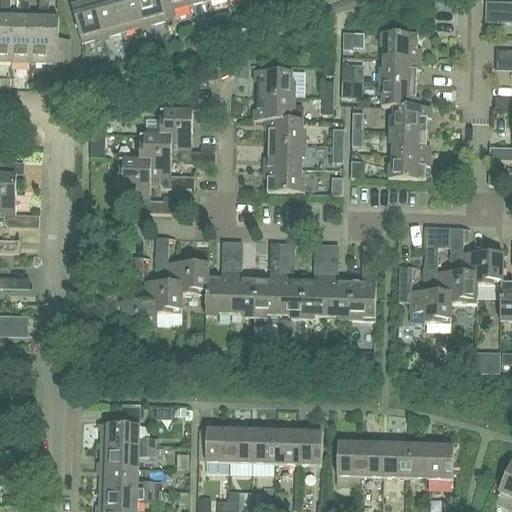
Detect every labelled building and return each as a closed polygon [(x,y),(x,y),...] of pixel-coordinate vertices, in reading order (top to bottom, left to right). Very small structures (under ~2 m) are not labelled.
[(19,41),(19,19),(10,19),(10,0),(1,0),(0,19),(0,24),(0,64),(11,65),(11,41),(19,41)] [(69,0),(82,45),(102,39),(92,2),(80,6),(78,0),(69,0)] [(124,33),(114,0),(101,0),(92,2),(102,39),(124,33)] [(114,0),(124,33),(144,28),(136,0),(114,0)] [(136,0),(144,28),(166,22),(164,14),(159,0),(136,0)] [(159,0),(164,14),(188,7),(186,0),(159,0)] [(11,65),(29,65),(30,41),(38,42),(38,19),(29,19),(30,1),(20,1),(19,19),(19,41),(11,41),(11,65)] [(30,41),(29,65),(69,66),(70,42),(58,42),(58,20),(48,20),(48,1),(39,1),(38,19),(38,42),(30,41)] [(342,52),(353,53),(353,36),(342,36),(342,52)] [(383,62),(421,63),(421,53),(417,53),(417,38),(381,37),(380,48),(384,52),(383,62)] [(379,86),(416,87),(416,72),(420,73),(421,63),(383,62),(383,71),(380,75),(379,86)] [(350,85),(352,85),(352,68),(342,67),(341,84),(350,85)] [(257,98),(295,99),(295,88),(292,85),(292,75),(254,74),(253,84),(258,84),(257,98)] [(322,84),(322,100),(333,100),(333,84),(322,84)] [(352,85),(350,85),(341,84),(341,101),(351,101),(352,85)] [(419,111),(419,110),(419,101),(415,101),(416,87),(379,86),(379,96),(382,100),(382,110),(393,110),(419,111)] [(252,123),(264,123),(265,123),(290,123),(291,113),(294,110),(295,99),(257,98),(257,113),(253,113),(252,123)] [(333,100),(322,100),(321,117),(332,118),(333,100)] [(393,110),(393,120),(390,123),(390,134),(427,135),(427,121),(431,121),(431,110),(419,110),(419,111),(393,110)] [(170,155),(171,155),(180,155),(179,162),(184,167),(214,168),(215,155),(191,154),(192,114),(160,113),(159,138),(159,139),(171,139),(170,155)] [(352,133),(362,133),(363,116),(352,116),(352,133)] [(265,123),(264,123),(264,133),(268,133),(268,147),(305,148),(305,137),(302,134),(302,123),(290,123),(265,123)] [(91,125),(91,137),(103,137),(103,125),(91,125)] [(332,149),(343,149),(343,133),(332,132),(332,149)] [(362,150),(362,133),(352,133),(351,150),(362,150)] [(427,135),(390,134),(390,145),(392,148),(392,158),(430,159),(430,149),(426,149),(427,135)] [(139,138),(138,163),(138,164),(150,164),(149,179),(150,179),(159,180),(159,187),(163,192),(194,193),(194,180),(170,179),(171,155),(170,155),(171,139),(159,139),(159,138),(139,138)] [(304,159),(305,148),(268,147),(268,161),(263,161),(263,171),(301,172),(301,162),(304,159)] [(343,166),(343,149),(332,149),(332,165),(343,166)] [(511,151),(489,150),(488,163),(511,164),(511,151)] [(430,159),(392,158),(392,168),(389,171),(388,183),(425,184),(426,169),(429,169),(430,159)] [(138,164),(138,163),(119,162),(118,188),(132,189),(131,204),(139,205),(138,216),(173,217),(174,204),(149,204),(150,179),(149,179),(150,164),(138,164)] [(350,181),(361,182),(361,165),(351,165),(350,181)] [(301,172),(263,171),(263,180),(267,181),(267,195),(304,197),(304,185),(301,182),(301,172)] [(0,218),(4,219),(4,226),(8,230),(39,232),(39,219),(15,218),(16,178),(0,177),(0,218)] [(342,181),(331,181),(331,197),(342,198),(342,181)] [(450,231),(450,262),(454,267),(462,267),(461,276),(476,277),(476,288),(477,288),(501,289),(502,289),(502,286),(503,257),(462,256),(463,232),(450,231)] [(248,234),(229,235),(230,258),(249,257),(248,234)] [(166,277),(166,285),(166,286),(181,287),(181,298),(182,298),(206,299),(205,298),(206,298),(207,288),(207,281),(208,281),(208,266),(168,265),(168,241),(156,241),(155,272),(159,277),(166,277)] [(0,255),(18,256),(18,243),(0,242),(0,255)] [(476,308),(477,288),(476,288),(476,277),(461,276),(437,275),(438,251),(424,250),(424,281),(428,286),(435,286),(435,295),(435,296),(451,296),(451,307),(476,308)] [(140,296),(140,304),(140,305),(156,305),(155,317),(156,317),(182,318),(182,298),(181,298),(181,287),(166,286),(166,285),(142,285),(143,260),(131,260),(130,292),(134,295),(140,296)] [(219,317),(230,317),(231,265),(221,265),(221,282),(208,282),(208,281),(207,281),(207,288),(206,298),(205,298),(206,299),(205,319),(216,319),(219,317)] [(245,320),(254,321),(255,283),(242,282),(242,266),(231,265),(230,317),(242,317),(245,320)] [(255,283),(254,321),(264,321),(267,318),(278,319),(279,267),(269,266),(269,283),(255,283)] [(290,267),(279,267),(278,319),(289,319),(292,322),(302,322),(303,284),(290,284),(290,267)] [(303,284),(302,322),(312,322),(314,320),(326,320),(327,268),(317,268),(317,284),(303,284)] [(338,268),(327,268),(326,320),(337,320),(340,323),(350,324),(351,285),(337,285),(338,268)] [(351,285),(350,324),(359,324),(362,321),(374,321),(376,269),(365,269),(365,286),(351,285)] [(435,295),(411,294),(412,270),(399,270),(398,305),(410,305),(409,316),(424,316),(424,327),(451,327),(451,307),(451,296),(435,296),(435,295)] [(140,304),(127,304),(117,304),(117,279),(104,279),(103,315),(115,315),(115,325),(129,325),(129,336),(156,337),(156,317),(155,317),(156,305),(140,305),(140,304)] [(9,281),(0,280),(0,291),(9,292),(9,281)] [(511,321),(511,286),(502,286),(502,289),(501,289),(500,324),(510,324),(511,321)] [(0,329),(8,330),(8,319),(0,318),(0,329)] [(0,339),(8,340),(8,330),(0,329),(0,339)] [(361,370),(362,355),(349,354),(349,370),(361,370)] [(450,367),(474,368),(475,355),(451,354),(450,367)] [(120,427),(102,427),(101,449),(125,449),(139,450),(155,450),(155,441),(140,440),(141,410),(121,409),(120,427)] [(101,432),(102,414),(83,412),(82,431),(101,432)] [(229,466),(230,432),(207,432),(206,465),(229,466)] [(253,433),(230,432),(229,466),(252,467),(253,433)] [(276,434),(253,433),(252,467),(275,467),(276,434)] [(276,434),(275,467),(298,468),(299,434),(276,434)] [(322,435),(299,434),(298,468),(321,469),(322,435)] [(359,480),(360,446),(337,446),(336,479),(359,480)] [(383,447),(360,446),(359,480),(383,480),(383,447)] [(383,447),(383,480),(406,481),(407,448),(383,447)] [(430,448),(407,448),(406,481),(429,482),(430,448)] [(430,448),(429,482),(452,482),(453,449),(430,448)] [(126,471),(138,471),(139,459),(155,460),(155,450),(139,450),(125,449),(101,449),(100,470),(126,471)] [(511,500),(511,463),(511,464),(498,494),(511,500)] [(100,470),(99,492),(125,493),(153,493),(154,484),(138,484),(138,471),(126,471),(100,470)] [(99,492),(98,511),(136,511),(137,502),(153,503),(153,493),(125,493),(99,492)]
